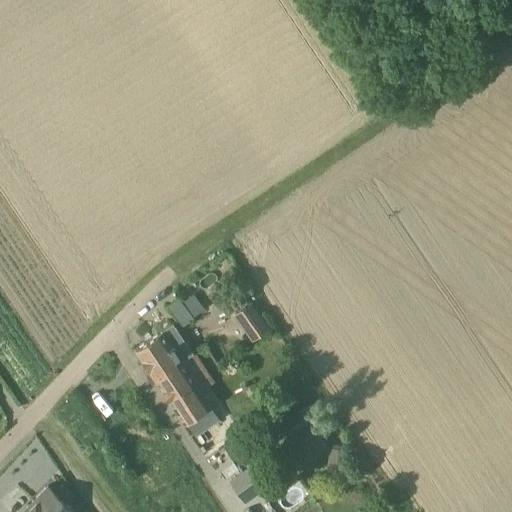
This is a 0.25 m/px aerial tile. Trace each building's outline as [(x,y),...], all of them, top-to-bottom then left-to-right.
[(182,303),(193,318),(201,312),(190,297),(182,303)] [(178,298),(167,306),(181,326),(193,318),(178,298)] [(252,301),(234,314),(252,340),(270,327),(252,301)] [(155,378),(192,352),(173,323),(135,348),(155,378)] [(202,390),(213,383),(215,381),(195,351),(192,352),(155,378),(175,408),(185,423),(185,422),(186,424),(195,436),(219,419),(210,406),(211,405),(202,390)] [(283,419),(292,433),(320,414),(312,401),(283,419)] [(330,447),(326,467),(344,469),(347,450),(330,447)] [(277,479),(263,457),(230,479),(245,501),(277,479)] [(75,511),(76,511),(48,485),(22,511),(75,511)]
